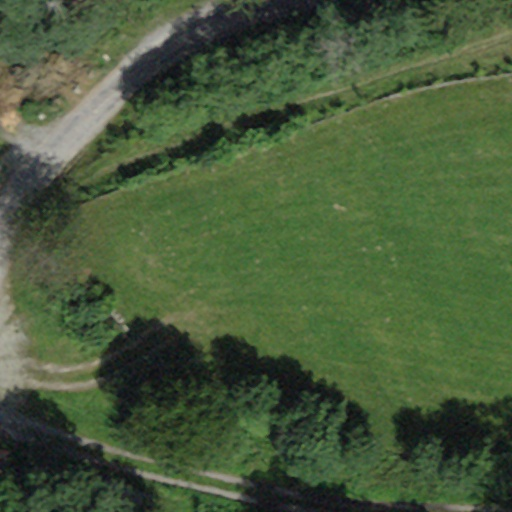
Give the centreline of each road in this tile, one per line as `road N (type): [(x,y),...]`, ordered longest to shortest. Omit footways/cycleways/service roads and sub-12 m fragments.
road 1 (track): [(271,0),(204,20),(138,63),(18,200),(0,250)]
road 2 (track): [(371,511),(238,490),(0,426)]
